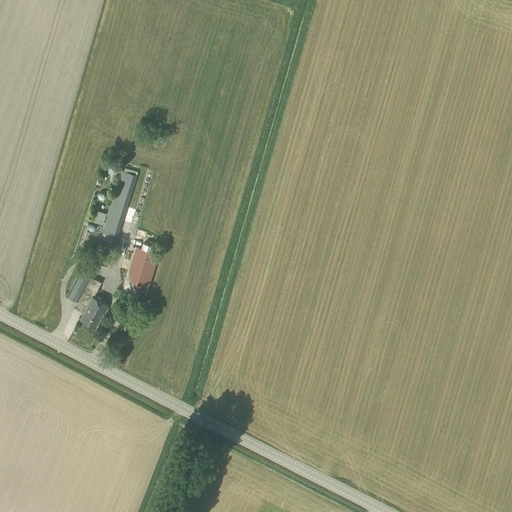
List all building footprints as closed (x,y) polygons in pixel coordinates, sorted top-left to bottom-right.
[(113,175),(114,175),(115,175),(115,174),(116,174),(117,174),(117,173),(118,173),(118,172),(119,172),(119,171),(119,170),(119,169),(119,168),(119,167),(119,166),(118,165),(118,164),(117,164),(117,163),(116,163),(115,163),(115,162),(114,162),(113,162),(112,162),(111,162),(110,163),(109,163),(109,164),(108,164),(108,165),(107,165),(107,166),(107,167),(106,167),(106,168),(106,169),(106,170),(107,170),(107,171),(107,172),(108,172),(108,173),(109,173),(109,174),(110,174),(111,175),(112,175),(113,175)] [(113,250),(137,176),(121,171),(103,227),(101,226),(95,244),(113,250)] [(97,196),(98,197),(98,198),(98,199),(99,199),(100,200),(101,200),(102,200),(103,200),(104,199),(105,199),(105,198),(105,197),(106,197),(106,196),(106,195),(105,195),(105,194),(105,193),(104,193),(104,192),(103,192),(102,192),(101,192),(100,192),(99,192),(99,193),(98,193),(98,194),(98,195),(97,195),(97,196)] [(103,225),(106,213),(95,210),(91,221),(103,225)] [(88,227),(88,228),(88,229),(89,230),(90,231),(91,231),(92,231),(93,231),(94,231),(95,230),(96,229),(96,228),(96,227),(96,226),(96,225),(95,225),(95,224),(94,224),(93,223),(92,223),(91,223),(90,224),(89,224),(89,225),(88,225),(88,226),(88,227)] [(152,251),(154,246),(143,242),(141,248),(135,246),(121,290),(146,297),(159,253),(152,251)] [(101,256),(89,252),(86,262),(95,265),(96,263),(107,266),(110,255),(102,253),(101,256)] [(105,313),(108,307),(106,306),(107,304),(93,297),(101,282),(78,270),(66,295),(87,306),(80,319),(96,327),(103,312),(105,313)]
